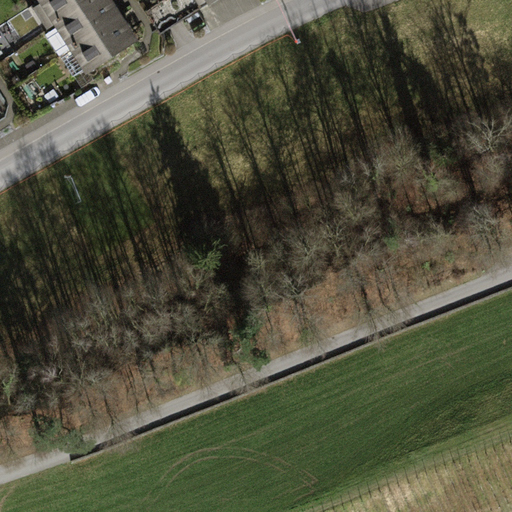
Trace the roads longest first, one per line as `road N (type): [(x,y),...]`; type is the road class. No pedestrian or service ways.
road 1 (residential): [(511,272),(0,471)]
road 2 (residential): [(312,0),(0,177)]
